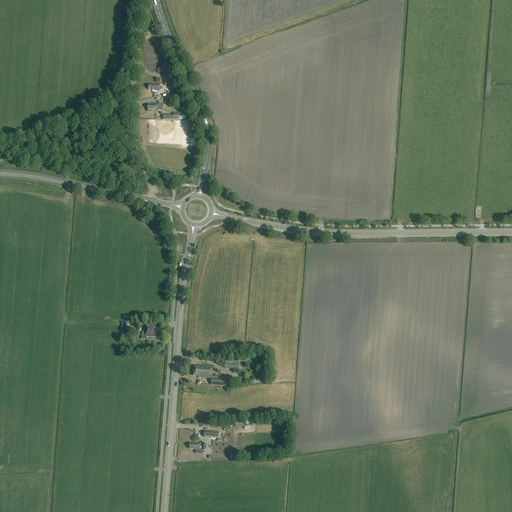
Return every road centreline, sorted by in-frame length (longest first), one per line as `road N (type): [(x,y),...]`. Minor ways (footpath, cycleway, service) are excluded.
road 1 (tertiary): [(511,232),(320,231),(211,214)]
road 2 (secondary): [(164,511),(193,226)]
road 3 (secondary): [(199,196),(205,126),(155,0)]
road 4 (tertiary): [(0,173),(151,201)]
